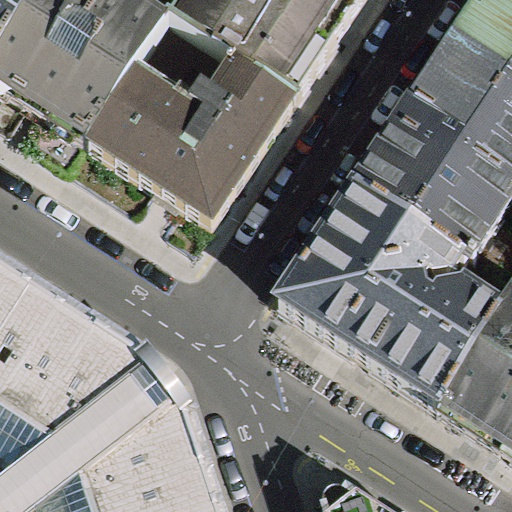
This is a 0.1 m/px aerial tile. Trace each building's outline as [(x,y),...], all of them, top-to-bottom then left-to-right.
[(103,0),(41,0),(0,65),(0,99),(88,156),(163,39),(103,0)] [(0,0),(0,65),(41,0),(0,0)] [(189,0),(169,30),(296,113),(370,0),(189,0)] [(511,0),(492,0),(458,52),(511,87),(511,0)] [(169,30),(163,39),(88,156),(214,236),(296,113),(169,30)] [(511,87),(458,52),(357,202),(462,272),(468,276),(511,208),(511,87)] [(281,317),(441,421),(501,326),(462,300),(429,308),(427,295),(449,292),(462,272),(357,202),(281,317)] [(0,274),(0,511),(216,511),(189,428),(195,423),(145,362),(140,365),(97,337),(0,274)] [(511,467),(511,309),(501,326),(441,421),(511,467)]
